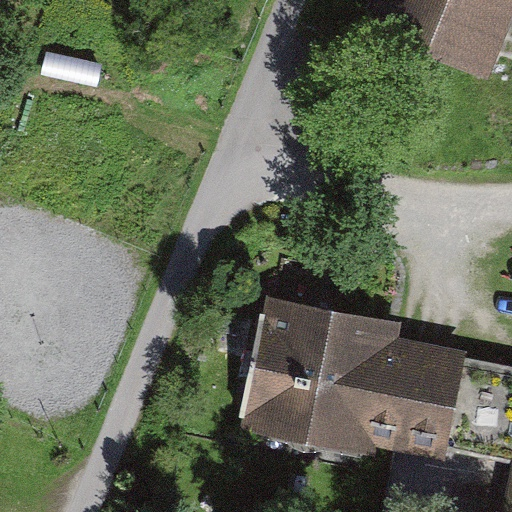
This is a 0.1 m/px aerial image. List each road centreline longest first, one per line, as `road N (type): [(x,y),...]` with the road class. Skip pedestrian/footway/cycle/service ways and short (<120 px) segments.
road 1 (residential): [(292,0),(85,511)]
road 2 (track): [(511,208),(392,210),(331,183),(229,155)]
road 3 (track): [(511,339),(439,300),(392,210)]
